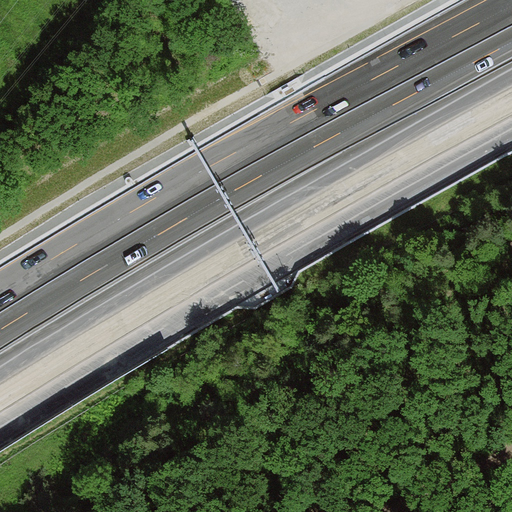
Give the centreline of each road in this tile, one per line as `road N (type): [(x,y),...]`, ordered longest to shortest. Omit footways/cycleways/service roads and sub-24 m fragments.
road 1 (motorway): [(0,394),(511,96)]
road 2 (motorway): [(511,28),(0,325)]
road 3 (track): [(511,443),(390,511)]
